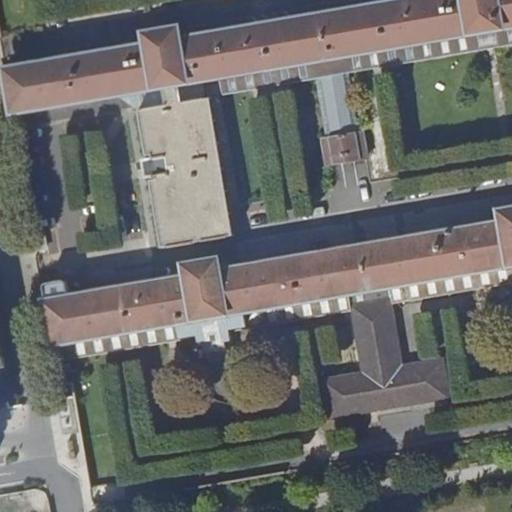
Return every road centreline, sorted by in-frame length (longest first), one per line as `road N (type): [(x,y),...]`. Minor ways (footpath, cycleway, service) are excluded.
road 1 (unknown): [(8,279),(511,195)]
road 2 (residential): [(0,237),(51,465)]
road 3 (unknown): [(511,486),(333,511)]
